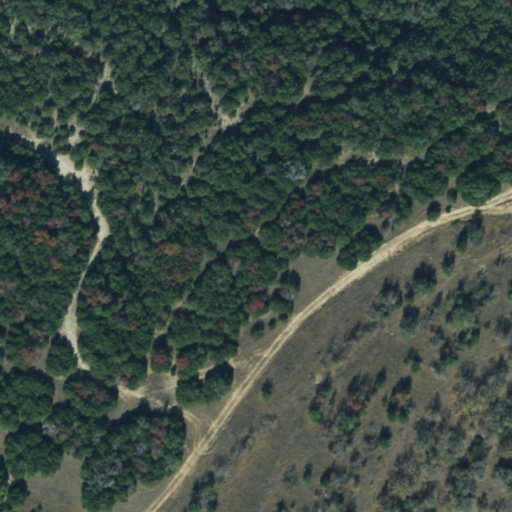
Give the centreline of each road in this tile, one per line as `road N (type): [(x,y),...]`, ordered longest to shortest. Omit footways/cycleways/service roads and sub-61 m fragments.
road 1 (track): [(104,511),(165,466),(204,406),(349,346),(498,256),(511,236)]
road 2 (track): [(0,56),(50,61),(110,131),(204,406)]
